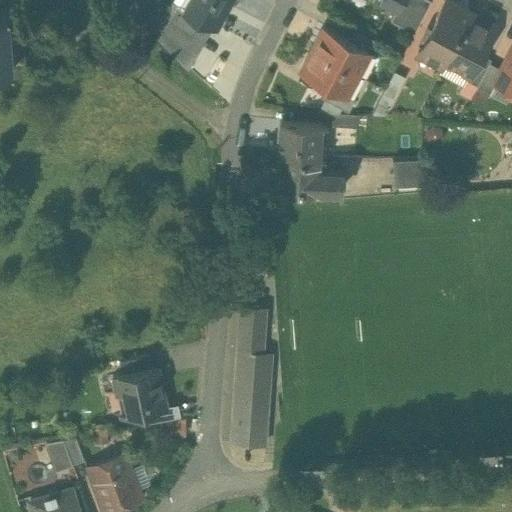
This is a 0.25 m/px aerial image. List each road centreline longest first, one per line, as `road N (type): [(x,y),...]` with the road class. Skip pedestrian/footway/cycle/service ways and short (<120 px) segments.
road 1 (residential): [(196,471),(234,139),(256,77),(302,0)]
road 2 (residential): [(196,471),(284,484),(511,465)]
